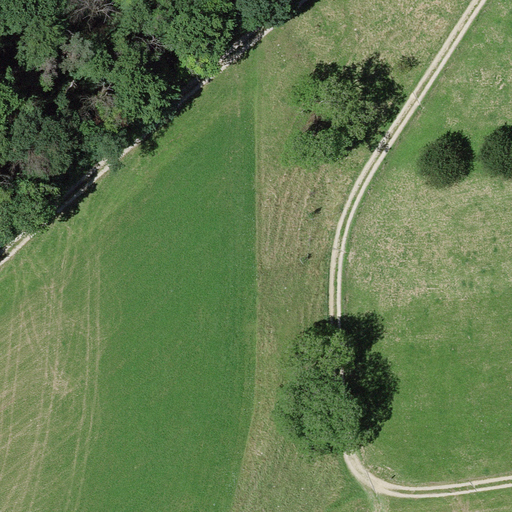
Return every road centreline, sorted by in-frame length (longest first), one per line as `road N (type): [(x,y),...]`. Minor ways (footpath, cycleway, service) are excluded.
road 1 (track): [(484,0),(362,183),(344,224),(334,286),(335,397),(338,441),(362,477),(379,487),(437,495),(511,484)]
road 2 (track): [(0,260),(283,10)]
